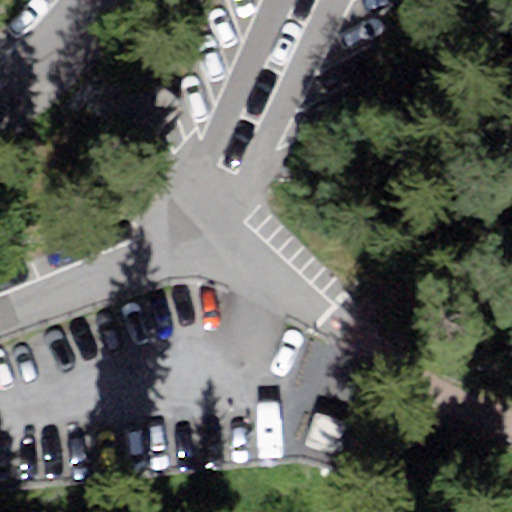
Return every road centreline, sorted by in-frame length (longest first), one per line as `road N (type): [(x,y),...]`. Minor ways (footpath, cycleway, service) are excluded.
road 1 (track): [(198,234),(418,390),(511,422)]
road 2 (residential): [(89,0),(0,87)]
